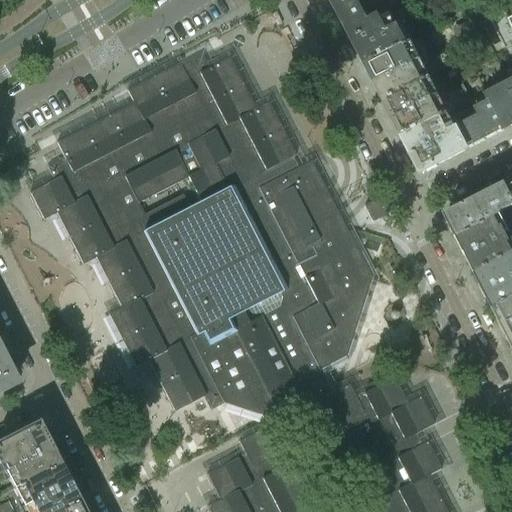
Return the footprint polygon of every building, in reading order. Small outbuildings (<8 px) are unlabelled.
[(359,0),(347,0),(337,6),(358,47),(398,27),(393,18),(385,22),(381,14),(377,16),(370,20),(366,13),(359,0)] [(428,11),(439,5),(436,0),(432,0),(424,5),(428,11)] [(443,12),(439,5),(428,11),(431,19),(443,12)] [(398,27),(358,47),(367,65),(413,41),(404,23),(398,27)] [(445,25),(454,43),(458,41),(449,23),(445,25)] [(413,41),(367,65),(376,83),(423,59),(413,41)] [(467,58),(458,41),(454,43),(463,60),(467,58)] [(406,403),(393,377),(354,397),(348,384),(332,392),(320,369),(345,356),(370,278),(343,225),(333,222),(327,211),(331,201),(330,200),(312,194),(314,185),(307,171),(297,168),(294,161),(286,165),(284,161),(295,155),(267,102),(255,108),(228,57),(207,68),(200,55),(187,62),(188,65),(181,68),(178,63),(125,90),(132,103),(54,142),(64,161),(57,165),(56,162),(46,167),(52,180),(28,193),(42,220),(55,214),(81,265),(94,259),(119,307),(107,314),(134,367),(147,361),(174,412),(202,398),(209,411),(223,404),(260,416),(262,421),(265,427),(237,441),(243,454),(205,474),(218,499),(205,506),(208,511),(446,511),(427,476),(440,469),(426,441),(416,446),(413,439),(416,437),(414,434),(433,424),(419,396),(406,403)] [(477,76),(467,58),(463,60),(472,79),(477,76)] [(423,59),(376,83),(386,101),(432,76),(423,59)] [(432,76),(386,101),(395,118),(441,95),(432,76)] [(511,83),(487,96),(489,100),(505,130),(511,125),(511,83)] [(441,95),(395,118),(404,135),(450,112),(441,95)] [(479,116),(471,120),(458,127),(457,128),(458,131),(468,149),(505,130),(489,100),(474,108),(476,111),(479,116)] [(468,115),(471,120),(479,116),(476,111),(468,115)] [(450,112),(404,135),(413,154),(455,132),(458,131),(457,128),(458,127),(450,112)] [(455,132),(413,154),(420,167),(422,172),(428,170),(468,149),(458,131),(455,132)] [(511,196),(506,184),(476,199),(487,222),(501,215),(504,211),(502,207),(511,201),(511,196)] [(387,214),(378,198),(363,206),(371,222),(387,214)] [(476,199),(449,213),(444,215),(456,237),(487,222),(476,199)] [(466,256),(510,233),(501,215),(487,222),(456,237),(466,256)] [(475,273),(511,253),(511,237),(510,233),(466,256),(475,273)] [(484,291),(511,276),(511,253),(475,273),(484,291)] [(493,309),(511,298),(511,276),(484,291),(493,309)] [(502,327),(511,321),(511,298),(493,309),(502,327)] [(511,344),(511,343),(511,321),(502,327),(511,344)] [(57,342),(67,361),(76,356),(67,337),(57,342)] [(4,364),(0,366),(0,392),(9,387),(8,385),(11,378),(4,364)] [(57,468),(48,450),(38,430),(30,428),(0,443),(0,463),(5,472),(4,473),(13,491),(57,468)] [(57,511),(75,503),(66,486),(57,468),(13,491),(23,511),(57,511)]
